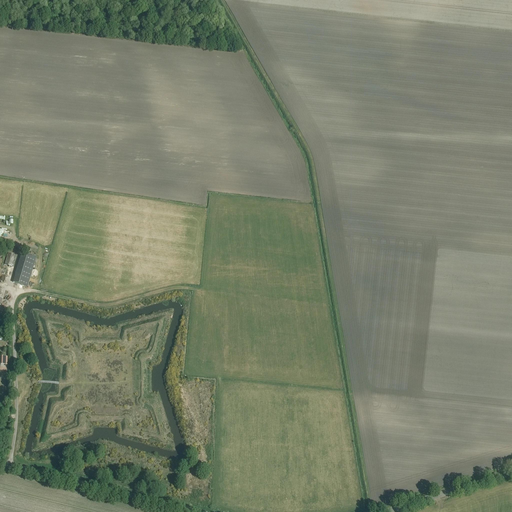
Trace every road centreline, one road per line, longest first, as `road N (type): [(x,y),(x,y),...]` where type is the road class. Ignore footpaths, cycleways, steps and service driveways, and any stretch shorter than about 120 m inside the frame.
road 1 (track): [(220,0),(308,154),(370,511)]
road 2 (tertiary): [(0,462),(196,511)]
road 3 (track): [(194,289),(98,305),(0,285)]
road 4 (tertiary): [(384,511),(511,473)]
